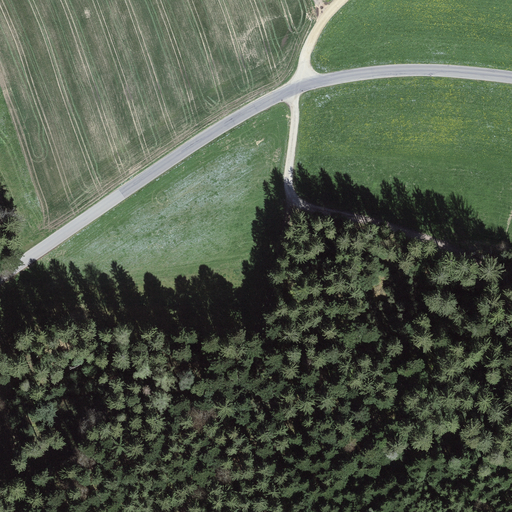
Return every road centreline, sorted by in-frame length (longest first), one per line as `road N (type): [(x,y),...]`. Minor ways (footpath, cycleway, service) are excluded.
road 1 (unclassified): [(0,275),(291,90)]
road 2 (unclassified): [(291,90),(291,197),(446,247),(511,281)]
road 3 (track): [(180,511),(267,317),(291,197)]
road 4 (unclassified): [(303,85),(382,71),(511,78)]
